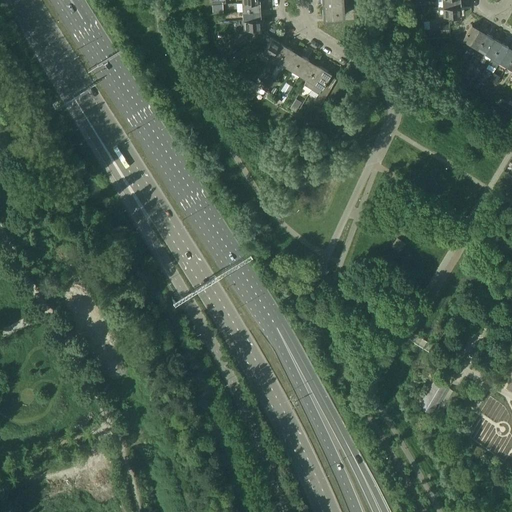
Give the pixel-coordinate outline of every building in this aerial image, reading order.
[(342,0),(320,0),(321,2),(322,2),(322,16),(344,15),(342,0)] [(259,1),(242,2),(242,11),(260,10),(259,1)] [(461,14),(460,5),(442,6),(437,7),(438,15),(443,15),(447,15),(447,18),(456,17),(455,15),(461,14)] [(260,10),(242,11),(243,20),(261,18),(260,10)] [(261,18),(243,20),(243,28),(248,28),(249,34),(262,33),(261,18)] [(449,35),(448,24),(439,24),(440,36),(449,35)] [(471,24),(462,39),(469,44),(479,29),(471,24)] [(479,29),(469,44),(476,48),(486,33),(479,29)] [(486,33),(476,48),(483,52),(493,37),(486,33)] [(243,34),(233,41),(238,47),(248,39),(243,34)] [(263,52),(270,57),(279,42),(272,37),(263,52)] [(493,37),(483,52),(491,57),(501,42),(493,37)] [(287,46),(279,42),(270,57),(278,61),(287,46)] [(491,57),(488,62),(495,66),(498,61),(508,46),(501,42),(491,57)] [(294,50),(287,46),(278,61),(285,66),(294,50)] [(511,48),(508,46),(498,61),(506,66),(511,56),(511,48)] [(301,55),(294,50),(285,66),(292,70),(301,55)] [(309,59),(301,55),(292,70),(300,75),(309,59)] [(316,64),(309,59),(300,75),(307,79),(316,64)] [(323,68),(316,64),(307,79),(303,84),(311,89),(323,68)] [(331,73),(323,68),(311,89),(318,93),(330,75),(331,73)] [(330,75),(318,93),(314,100),(321,104),(336,79),(330,75)] [(391,246),(398,252),(404,244),(396,239),(391,246)] [(426,394),(420,405),(431,412),(437,401),(445,388),(434,381),(426,394)] [(455,395),(448,391),(441,403),(448,407),(455,395)]
